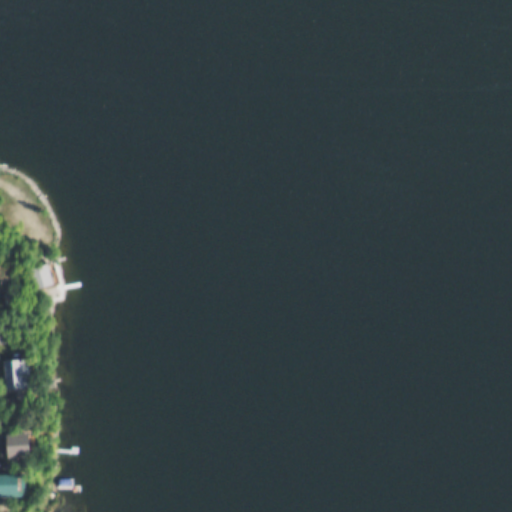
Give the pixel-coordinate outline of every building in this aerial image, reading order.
[(24,207),(34,222),(28,226),(36,239),(24,247),(0,212),(0,204),(3,202),(12,215),(24,207)] [(21,267),(40,262),(46,282),(27,287),(21,267)] [(62,282),(56,263),(46,267),(52,286),(62,282)] [(0,359),(21,357),(24,386),(0,388),(0,359)] [(0,431),(18,431),(19,453),(0,453),(0,431)]
